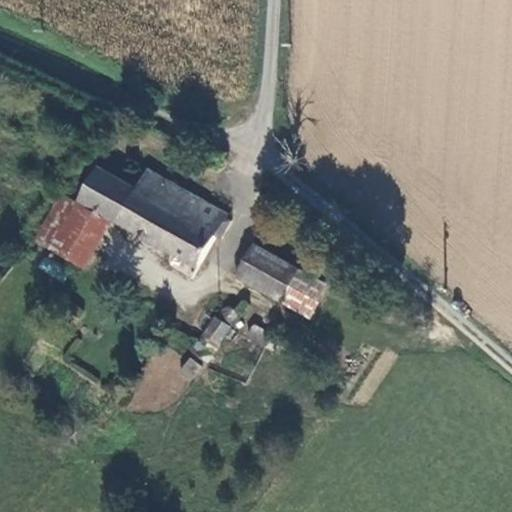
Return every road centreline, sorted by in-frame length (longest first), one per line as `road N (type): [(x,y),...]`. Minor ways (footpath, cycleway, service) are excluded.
road 1 (track): [(269,146),(0,43)]
road 2 (unclassified): [(280,0),(269,146)]
